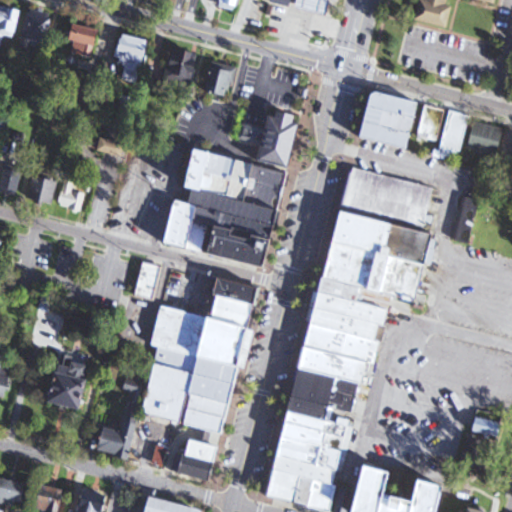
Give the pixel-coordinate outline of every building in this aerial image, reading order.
[(240,0),(222,0),(221,7),(237,11),(240,0)] [(300,0),(299,8),(329,16),(333,0),(331,0),(300,0)] [(485,0),(498,3),(498,0),(424,0),(420,21),(450,28),(454,7),(449,6),(450,0),(485,0)] [(22,11),(0,5),(0,49),(2,49),(5,35),(16,37),(22,11)] [(28,10),(20,52),(30,53),(32,41),(47,44),(53,15),(28,10)] [(100,30),(76,25),(69,54),(94,59),(100,30)] [(122,80),(138,85),(152,43),(124,34),(115,59),(127,63),(122,80)] [(202,56),(178,49),(167,83),(191,91),(202,56)] [(207,91),(228,97),(236,71),(215,64),(207,91)] [(411,149),(422,103),(375,92),(364,138),(411,149)] [(440,142),(445,108),(424,106),(420,139),(440,142)] [(293,168),(305,119),(274,111),(262,160),(293,168)] [(471,116),(450,111),(438,157),(459,162),(471,116)] [(505,129),(476,122),(469,150),(498,157),(505,129)] [(99,151),(123,158),(126,145),(102,138),(99,151)] [(201,149),(192,185),(280,208),(290,172),(201,149)] [(19,197),(24,173),(6,169),(0,192),(19,197)] [(272,498),(336,511),(342,511),(348,490),(340,488),(355,418),(362,385),(373,388),(393,297),(422,304),(439,230),(427,227),(436,187),(354,169),(345,210),(336,208),(272,498)] [(31,198),(55,205),(61,182),(36,176),(31,198)] [(79,185),(66,182),(60,206),(82,212),(87,194),(77,192),(79,185)] [(453,239),(472,244),(482,201),(464,196),(453,239)] [(136,294),(154,300),(164,268),(145,262),(136,294)] [(229,434),(262,288),(221,279),(212,318),(162,306),(152,347),(161,349),(146,415),(229,434)] [(97,318),(79,313),(76,324),(94,328),(97,318)] [(0,401),(6,403),(13,376),(0,372),(0,360),(1,358),(0,357),(0,401)] [(62,357),(50,403),(83,411),(95,365),(62,357)] [(125,433),(106,428),(100,452),(131,459),(143,407),(132,404),(125,433)] [(476,432),(502,439),(505,426),(480,418),(476,432)] [(215,481),(222,447),(190,440),(187,455),(177,453),(173,473),(215,481)] [(169,449),(159,446),(154,464),(164,467),(169,449)] [(445,511),(451,488),(424,482),(419,503),(392,497),(398,474),(363,466),(352,511),(445,511)] [(26,482),(1,481),(0,493),(0,504),(25,506),(26,482)] [(46,511),(61,511),(67,491),(44,485),(38,510),(46,511)] [(107,511),(110,494),(85,490),(81,511),(101,511),(102,511),(103,511),(107,511)] [(205,511),(206,510),(150,498),(146,511),(205,511)]
